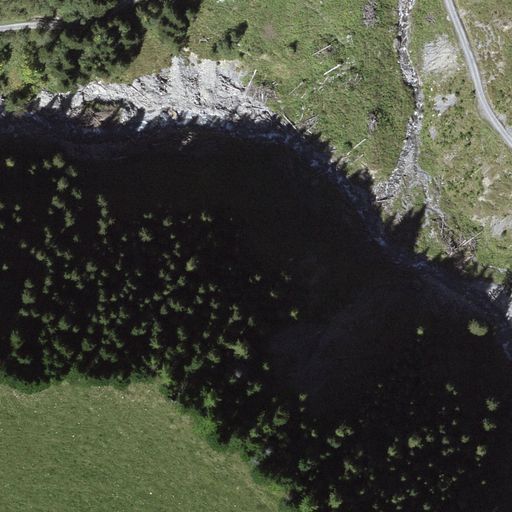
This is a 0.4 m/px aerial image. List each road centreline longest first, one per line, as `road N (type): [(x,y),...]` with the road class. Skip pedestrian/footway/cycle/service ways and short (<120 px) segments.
road 1 (track): [(511,143),(487,112),(448,0)]
road 2 (track): [(131,0),(106,14),(0,28)]
